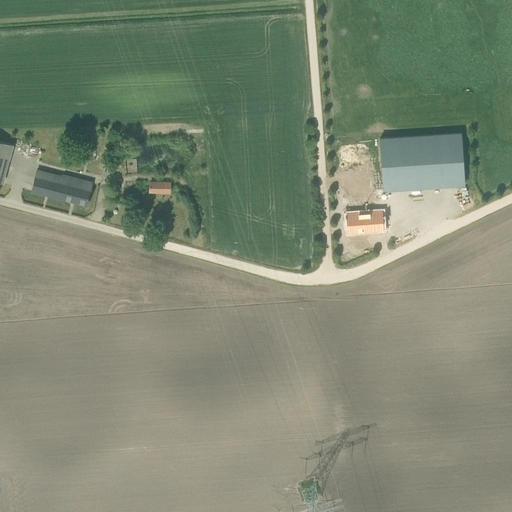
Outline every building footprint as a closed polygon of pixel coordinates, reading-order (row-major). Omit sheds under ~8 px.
[(461,133),(380,138),(383,190),(465,184),(461,133)] [(0,141),(0,182),(3,183),(13,145),(0,141)] [(38,171),(36,178),(33,190),(87,204),(91,190),(90,190),(92,183),(63,175),(63,177),(38,171)] [(171,192),(171,182),(150,182),(150,192),(171,192)] [(383,229),(382,211),(347,213),(348,231),(383,229)]
